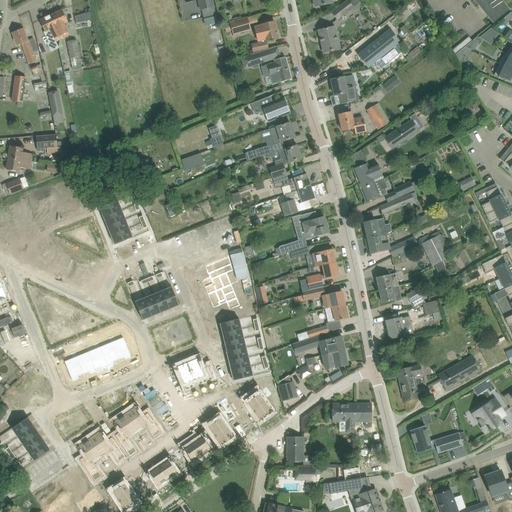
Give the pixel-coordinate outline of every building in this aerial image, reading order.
[(197,0),(200,11),(214,7),(212,0),(197,0)] [(331,13),(337,20),(353,8),(355,10),(362,5),(358,0),(354,0),(350,4),(347,1),(331,13)] [(477,0),(475,2),(483,13),(499,0),(477,0)] [(500,0),(499,0),(483,13),(492,24),(509,10),(500,0)] [(62,10),(51,15),(62,39),(69,35),(68,33),(63,24),(67,22),(66,19),(62,10)] [(227,22),(224,11),(217,12),(220,23),(227,22)] [(78,15),(79,22),(91,19),(89,12),(78,15)] [(511,13),(511,12),(502,19),(506,24),(511,18),(511,13)] [(51,15),(40,20),(44,29),(45,32),(44,32),(48,42),(54,39),(56,42),(62,39),(51,15)] [(256,15),(229,21),(230,24),(232,31),(232,33),(233,35),(251,30),(251,29),(249,22),(257,21),(256,15)] [(216,16),(204,19),(206,26),(217,23),(216,16)] [(262,25),(254,27),(257,41),(259,41),(259,43),(257,44),(259,50),(268,48),(266,40),(278,37),(274,22),(261,25),(262,25)] [(362,26),(366,31),(371,27),(367,22),(362,26)] [(318,31),(324,53),(339,49),(334,27),(318,31)] [(11,33),(17,46),(22,44),(29,65),(36,62),(23,28),(11,33)] [(357,55),(368,68),(382,57),(399,43),(389,30),(357,55)] [(67,42),(73,70),(82,68),(76,40),(67,42)] [(470,41),(464,46),(473,51),(477,44),(471,40),(470,41)] [(399,43),(382,57),(387,64),(405,49),(399,43)] [(454,54),(453,55),(460,63),(464,54),(460,49),(454,54)] [(268,50),(241,58),(244,69),(271,60),(268,50)] [(511,58),(505,54),(499,64),(511,70),(511,58)] [(275,63),(261,66),(264,77),(270,75),(272,84),(280,82),(281,82),(291,79),(285,57),(275,60),(274,60),(275,63)] [(39,75),(41,81),(45,80),(40,64),(30,68),(34,77),(39,75)] [(511,70),(499,64),(494,76),(511,83),(511,70)] [(12,101),(17,102),(17,107),(22,107),(26,77),(15,76),(12,101)] [(358,101),(355,85),(353,76),(344,78),(344,77),(331,80),(334,96),(340,94),(342,104),(358,101)] [(394,76),(381,85),(385,91),(399,82),(394,76)] [(439,95),(442,100),(463,85),(460,80),(439,95)] [(62,114),(57,91),(49,93),(53,116),(62,114)] [(270,96),(251,104),(254,113),(259,113),(264,113),(269,123),(273,121),(291,114),(284,98),(272,102),(270,96)] [(465,109),(471,117),(480,111),(474,102),(465,109)] [(366,110),(377,129),(389,122),(378,103),(366,110)] [(411,113),(414,117),(422,112),(419,108),(411,113)] [(159,114),(162,127),(168,126),(165,112),(159,114)] [(338,115),(342,131),(354,128),(355,134),(366,131),(364,124),(362,118),(353,120),(351,113),(338,115)] [(383,138),(391,150),(419,131),(411,119),(383,138)] [(269,129),(271,137),(274,144),(281,142),(285,141),(294,138),(290,123),(269,129)] [(36,137),(37,150),(57,148),(56,135),(36,137)] [(220,136),(210,139),(213,148),(223,145),(220,136)] [(246,152),(249,161),(274,153),(272,144),(246,152)] [(269,169),(272,178),(286,173),(283,165),(301,159),(297,145),(278,151),(281,159),(274,162),(276,167),(269,169)] [(10,146),(8,158),(31,162),(32,154),(22,153),(23,148),(10,146)] [(511,154),(511,153),(509,156),(506,159),(503,163),(511,170),(511,154)] [(199,154),(181,160),(185,170),(202,164),(199,154)] [(31,162),(8,158),(6,170),(19,172),(20,168),(30,169),(31,162)] [(383,178),(377,163),(368,167),(367,163),(352,169),(360,189),(374,183),(374,182),(381,179),(383,178)] [(47,172),(58,173),(59,166),(47,164),(47,172)] [(288,186),(290,193),(310,186),(306,174),(288,180),(286,173),(272,178),(274,185),(281,182),(282,187),(288,186)] [(374,183),(360,189),(366,202),(387,194),(385,189),(387,188),(383,178),(381,179),(374,182),(374,183)] [(471,178),(458,184),(462,192),(475,186),(471,178)] [(6,184),(10,194),(24,188),(20,179),(6,184)] [(394,190),(395,192),(397,198),(414,191),(410,183),(394,190)] [(298,213),(295,205),(314,199),(310,186),(290,193),(291,193),(285,195),(287,202),(280,204),(284,217),(298,213)] [(505,205),(497,187),(490,190),(486,192),(490,201),(481,206),(486,214),(505,205)] [(19,190),(13,193),(15,199),(26,195),(24,188),(19,190)] [(380,207),(382,214),(418,198),(416,192),(411,194),(380,207)] [(72,193),(59,198),(66,217),(75,213),(74,211),(79,209),(72,193)] [(420,198),(428,212),(432,210),(424,196),(420,198)] [(59,198),(49,202),(56,221),(66,217),(59,198)] [(7,199),(0,202),(0,212),(11,208),(7,199)] [(49,202),(40,206),(47,224),(56,221),(49,202)] [(118,202),(100,209),(104,218),(122,211),(118,202)] [(511,223),(511,218),(505,205),(486,214),(490,223),(499,219),(503,228),(511,223)] [(11,208),(0,212),(0,221),(14,216),(11,208)] [(122,211),(104,218),(107,227),(125,220),(122,211)] [(300,216),(301,216),(306,235),(314,232),(315,236),(328,232),(324,217),(316,219),(314,212),(315,212),(300,216)] [(14,216),(0,221),(0,231),(17,224),(14,216)] [(367,238),(386,234),(383,219),(376,220),(364,223),(367,238)] [(125,220),(107,227),(111,236),(129,229),(125,220)] [(511,245),(511,223),(503,228),(511,245)] [(17,224),(0,231),(0,234),(2,240),(9,238),(10,241),(17,238),(16,235),(21,233),(17,224)] [(129,229),(111,236),(115,246),(133,238),(129,229)] [(25,245),(19,257),(37,266),(46,247),(51,236),(45,234),(40,245),(32,241),(29,247),(25,245)] [(390,249),(388,243),(386,234),(367,238),(370,254),(380,251),(382,251),(390,249)] [(421,243),(421,244),(432,266),(433,266),(435,265),(442,261),(450,257),(440,235),(439,234),(434,237),(430,239),(421,243)] [(428,235),(419,240),(421,243),(430,239),(428,235)] [(417,245),(413,237),(394,245),(399,253),(408,249),(417,245)] [(281,255),(289,252),(307,246),(304,239),(278,247),(281,255)] [(46,247),(37,266),(48,271),(52,261),(59,264),(69,245),(61,241),(56,252),(46,247)] [(69,245),(59,264),(67,267),(62,277),(73,282),(81,264),(71,259),(76,248),(69,245)] [(307,246),(289,252),(291,259),(309,253),(307,246)] [(322,265),(335,263),(332,249),(312,254),(315,267),(322,265)] [(81,264),(73,282),(83,287),(87,278),(95,282),(100,273),(89,268),(94,257),(86,253),(81,264)] [(242,253),(230,256),(237,280),(249,277),(242,253)] [(510,273),(502,255),(482,265),(486,274),(495,269),(499,278),(510,273)] [(210,277),(201,280),(207,295),(231,284),(227,273),(233,271),(231,265),(232,264),(228,256),(205,266),(208,274),(209,274),(210,277)] [(442,261),(435,265),(441,276),(447,273),(442,261)] [(306,278),(309,291),(323,287),(321,279),(338,276),(335,263),(322,265),(324,275),(320,276),(320,275),(306,278)] [(376,278),(379,290),(398,286),(396,273),(389,275),(376,278)] [(511,293),(511,276),(510,273),(499,278),(508,296),(511,293)] [(231,284),(207,295),(213,309),(226,303),(229,310),(240,306),(231,284)] [(267,303),(263,286),(255,288),(259,305),(267,303)] [(398,286),(379,290),(382,303),(395,300),(401,298),(398,286)] [(322,296),(325,310),(345,305),(342,291),(336,293),(335,290),(328,291),(329,294),(325,295),(323,287),(309,291),(302,292),(303,300),(322,296)] [(171,288),(161,291),(169,309),(178,306),(171,288)] [(416,288),(405,295),(413,307),(422,305),(425,304),(416,288)] [(161,291),(153,295),(160,313),(169,309),(161,291)] [(153,295),(144,299),(151,317),(160,313),(153,295)] [(293,297),(295,304),(303,302),(302,295),(293,297)] [(144,299),(134,303),(142,321),(151,317),(144,299)] [(425,304),(422,305),(425,316),(432,314),(440,312),(436,301),(425,304)] [(345,305),(325,310),(328,323),(348,319),(345,305)] [(396,319),(386,321),(390,339),(399,337),(404,335),(404,334),(402,326),(411,324),(409,316),(401,318),(400,318),(396,319)] [(239,319),(220,324),(222,333),(241,329),(239,319)] [(299,342),(309,339),(317,336),(317,337),(318,336),(328,332),(326,326),(307,332),(297,335),(299,342)] [(241,329),(222,333),(225,343),(243,338),(241,329)] [(319,342),(322,355),(344,351),(341,336),(328,339),(328,340),(319,342)] [(73,359),(64,363),(72,383),(96,373),(97,375),(104,372),(105,374),(110,373),(108,368),(132,359),(124,338),(115,342),(113,337),(109,338),(111,344),(100,348),(98,342),(93,344),(94,347),(92,348),(91,347),(87,349),(88,353),(77,357),(75,352),(71,354),(73,359)] [(243,338),(225,343),(227,352),(245,347),(243,338)] [(309,339),(299,342),(292,344),(296,354),(312,349),(309,339)] [(227,352),(226,352),(228,362),(248,357),(245,347),(227,352)] [(344,351),(322,355),(325,369),(334,367),(334,368),(347,365),(344,351)] [(248,357),(228,362),(231,371),(250,366),(248,357)] [(197,358),(187,363),(196,384),(212,377),(207,366),(201,368),(197,358)] [(439,379),(446,390),(480,370),(474,360),(439,379)] [(180,376),(169,381),(177,392),(196,384),(187,363),(176,367),(180,376)] [(427,394),(425,388),(416,390),(413,376),(422,374),(420,365),(411,367),(397,370),(404,402),(418,399),(418,396),(427,394)] [(250,366),(231,371),(233,381),(253,376),(250,366)] [(299,373),(297,374),(301,379),(302,378),(303,379),(311,374),(307,367),(299,372),(299,373)] [(488,378),(482,382),(483,383),(489,392),(495,389),(489,380),(488,378)] [(24,379),(10,392),(22,410),(33,402),(34,405),(48,399),(40,379),(26,385),(24,379)] [(278,386),(282,401),(295,397),(291,383),(278,386)] [(256,390),(244,399),(247,403),(247,404),(259,420),(259,421),(272,412),(263,400),(272,394),(266,386),(258,392),(256,390)] [(511,396),(511,397),(509,393),(503,397),(510,408),(511,406),(511,396)] [(218,417),(206,425),(220,446),(233,437),(224,425),(236,417),(225,398),(212,407),(218,417)] [(495,399),(485,406),(472,414),(485,433),(489,431),(489,432),(491,430),(496,426),(501,423),(498,418),(505,414),(495,399)] [(354,422),(354,404),(332,404),(332,422),(344,422),(344,431),(344,432),(354,432),(354,422)] [(371,422),(371,404),(354,404),(354,422),(371,422)] [(133,408),(124,414),(138,433),(146,427),(153,438),(161,433),(147,413),(141,417),(134,407),(133,408)] [(115,420),(114,421),(121,431),(115,435),(130,457),(137,452),(129,439),(138,433),(124,414),(115,420)] [(27,417),(11,428),(17,436),(33,425),(27,417)] [(33,425),(17,436),(22,444),(38,433),(33,425)] [(438,453),(462,446),(462,444),(467,442),(464,432),(459,434),(458,432),(450,435),(430,441),(425,426),(410,431),(417,454),(420,453),(420,452),(429,449),(429,450),(432,449),(431,445),(435,443),(438,453)] [(98,432),(89,438),(102,458),(111,452),(118,462),(125,457),(112,437),(105,442),(98,432)] [(38,433),(22,444),(28,452),(44,441),(38,433)] [(194,437),(173,452),(178,460),(187,454),(193,462),(194,462),(193,462),(210,450),(211,450),(202,437),(202,438),(197,441),(194,437)] [(303,455),(303,437),(287,437),(287,462),(303,461),(303,455)] [(79,445),(86,455),(79,460),(94,481),(102,476),(93,464),(102,458),(89,438),(80,445),(79,445)] [(44,441),(28,452),(34,461),(50,450),(44,441)] [(151,467),(138,475),(144,484),(153,478),(158,486),(176,473),(168,461),(154,471),(151,467)] [(295,470),(295,479),(301,479),(306,479),(306,482),(315,482),(315,475),(320,475),(320,469),(295,470)] [(510,501),(511,500),(511,483),(511,482),(505,485),(500,470),(485,476),(492,497),(502,493),(510,501)] [(123,482),(111,490),(124,511),(128,508),(135,503),(137,502),(129,490),(138,484),(132,476),(123,482)] [(360,478),(329,483),(331,493),(331,494),(348,491),(355,511),(382,511),(379,502),(379,501),(378,499),(378,498),(377,497),(378,496),(377,496),(376,494),(377,494),(377,493),(376,493),(375,490),(372,491),(365,493),(360,478)] [(479,478),(473,480),(480,503),(483,503),(487,501),(479,478)] [(457,511),(458,511),(450,489),(443,492),(442,490),(436,492),(437,494),(435,495),(440,511),(457,511)] [(460,511),(481,511),(486,510),(483,503),(480,503),(460,511)]
